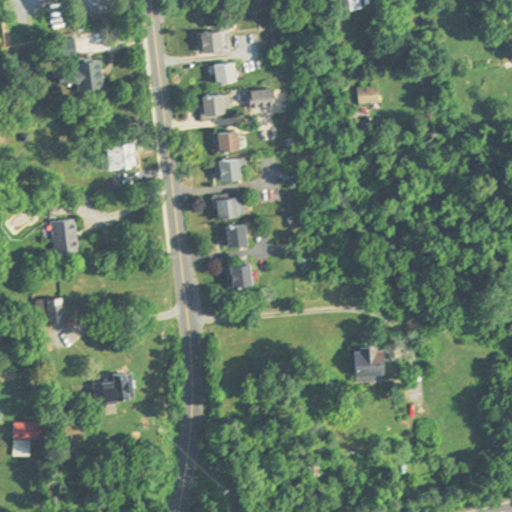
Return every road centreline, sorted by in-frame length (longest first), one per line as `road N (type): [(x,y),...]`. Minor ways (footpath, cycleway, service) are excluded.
road 1 (secondary): [(196,387),(154,0)]
road 2 (residential): [(335,0),(353,143)]
road 3 (secondary): [(179,511),(196,387)]
